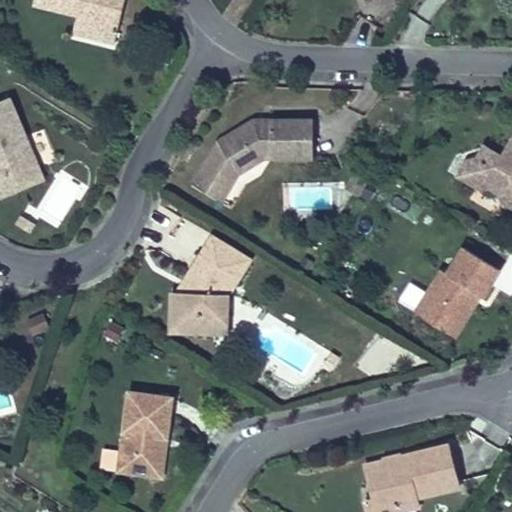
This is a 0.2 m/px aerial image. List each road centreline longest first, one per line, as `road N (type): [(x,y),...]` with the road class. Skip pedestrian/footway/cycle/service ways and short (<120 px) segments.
road 1 (residential): [(0,264),(57,276),(91,262),(119,231),(220,30)]
road 2 (residential): [(207,511),(248,447),(317,422),(482,401)]
road 3 (residential): [(220,30),(339,57),(511,58)]
